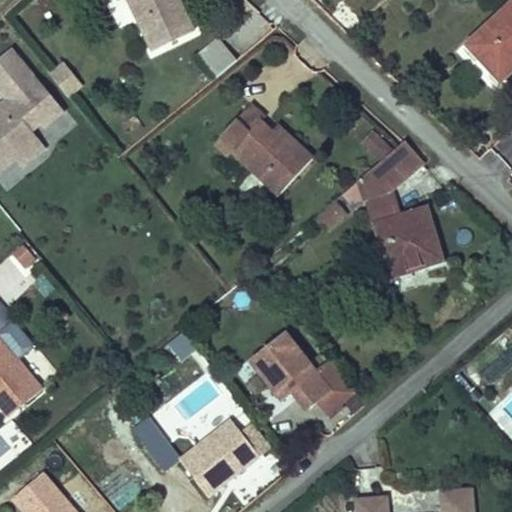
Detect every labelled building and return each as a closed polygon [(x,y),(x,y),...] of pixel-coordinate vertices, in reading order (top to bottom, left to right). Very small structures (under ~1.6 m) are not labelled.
[(120,0),(157,62),(197,36),(175,0),(120,0)] [(508,84),(511,80),(511,17),(476,52),(508,84)] [(218,38),(196,55),(216,80),(237,63),(218,38)] [(0,60),(0,99),(3,103),(0,104),(0,183),(5,190),(53,153),(47,145),(73,126),(14,49),(0,60)] [(104,97),(87,73),(69,85),(86,108),(104,97)] [(276,132),(281,124),(266,111),(223,153),(241,168),(245,164),(290,209),(330,171),(301,144),(296,150),(276,132)] [(374,131),(360,145),(378,163),(393,149),(374,131)] [(408,203),(436,181),(418,159),(376,193),(401,287),(460,275),(443,218),(411,226),(408,203)] [(329,230),(347,217),(338,203),(319,216),(329,230)] [(23,272),(36,261),(24,246),(11,257),(23,272)] [(0,392),(18,414),(54,384),(6,328),(0,330),(0,392)] [(184,335),(168,347),(182,365),(197,353),(184,335)] [(336,379),(301,341),(265,369),(297,406),(311,395),(325,413),(331,408),(345,425),(372,403),(346,370),(336,379)] [(177,400),(184,412),(216,391),(208,379),(177,400)] [(0,429),(0,470),(31,443),(11,420),(0,429)] [(180,477),(195,465),(163,426),(148,437),(180,477)] [(242,430),(195,465),(223,502),(271,464),(242,430)] [(11,503),(18,511),(77,511),(44,474),(11,503)] [(461,511),(401,511),(400,507),(374,510),(374,511),(486,511),(485,497),(460,500),(461,511)]
